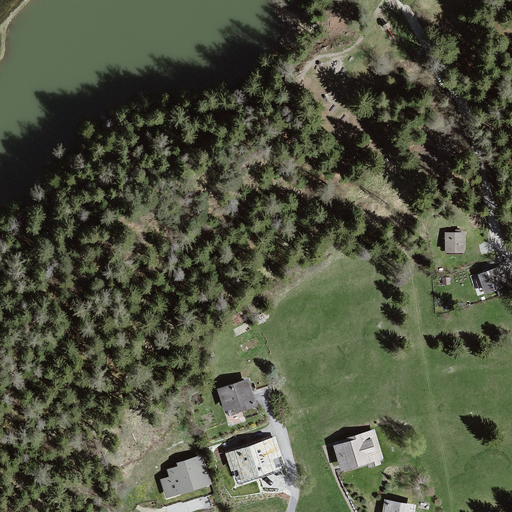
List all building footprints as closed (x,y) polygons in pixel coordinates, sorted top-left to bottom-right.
[(463,234),(443,234),(442,254),(463,256),(463,234)] [(491,271),(475,276),(481,296),(498,291),(491,271)] [(247,381),(214,390),(220,416),(253,405),(247,381)] [(371,468),(384,464),(375,430),(347,436),(349,440),(329,446),(337,472),(367,464),(371,468)] [(275,434),(225,450),(236,483),(286,467),(275,434)] [(157,481),(164,498),(209,484),(201,454),(174,462),(174,467),(164,470),(165,477),(157,481)] [(412,511),(413,506),(380,501),(378,511),(412,511)]
